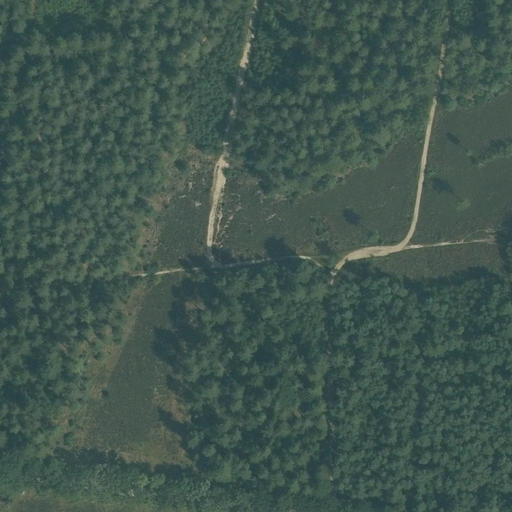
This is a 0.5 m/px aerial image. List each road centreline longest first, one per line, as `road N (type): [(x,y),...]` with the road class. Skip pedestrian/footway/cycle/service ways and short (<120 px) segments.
road 1 (track): [(327,511),(334,390),(328,286),(354,254),(403,247)]
road 2 (track): [(215,265),(259,0)]
road 3 (track): [(0,467),(256,504)]
road 4 (track): [(403,247),(414,226),(452,0)]
